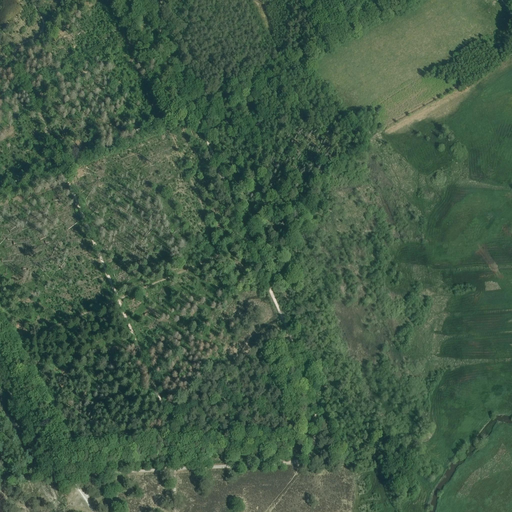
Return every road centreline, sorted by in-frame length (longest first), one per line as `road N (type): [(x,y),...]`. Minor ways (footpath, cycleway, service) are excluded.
road 1 (track): [(195,113),(310,382),(314,439),(298,461)]
road 2 (track): [(179,468),(176,439),(63,169)]
road 3 (track): [(4,352),(231,247)]
road 4 (track): [(195,113),(400,0)]
road 5 (track): [(298,461),(67,474)]
road 6 (track): [(63,169),(195,113)]
road 7 (track): [(147,0),(195,113)]
